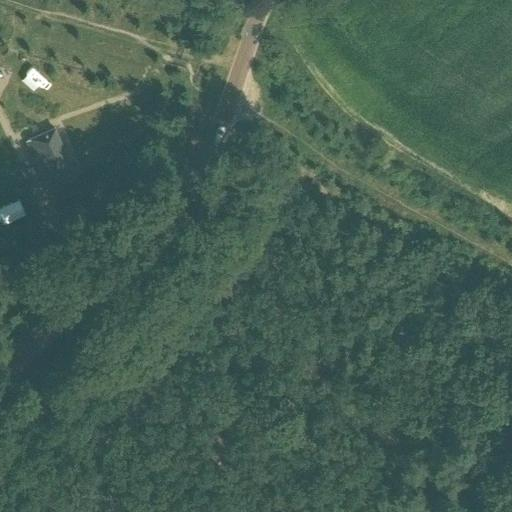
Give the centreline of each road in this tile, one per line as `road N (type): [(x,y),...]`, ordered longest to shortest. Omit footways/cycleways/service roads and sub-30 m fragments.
road 1 (unclassified): [(0,368),(152,235),(176,203),(223,117),(263,0)]
road 2 (track): [(511,259),(392,196),(306,138),(270,98)]
